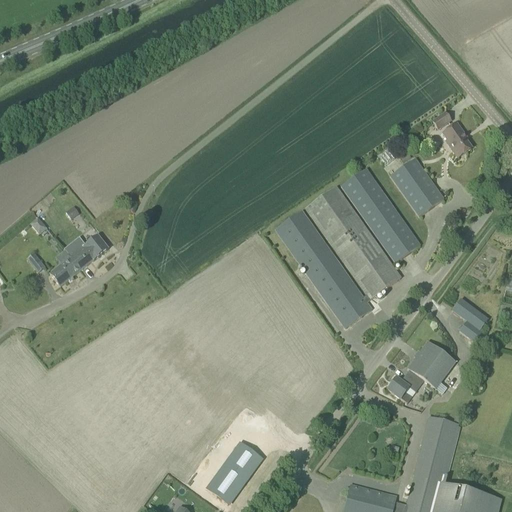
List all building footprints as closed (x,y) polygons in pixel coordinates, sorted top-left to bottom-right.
[(438,132),(450,123),(445,115),(432,124),(438,132)] [(448,147),(458,160),(471,151),(462,138),(464,137),(456,126),(442,136),(450,146),(448,147)] [(414,161),(390,178),(419,219),(443,202),(414,161)] [(341,189),(395,265),(420,248),(365,171),(341,189)] [(275,231),(345,331),(372,312),(366,305),(400,281),(335,189),(306,210),(367,297),(363,300),(301,213),(275,231)] [(71,222),(78,216),(73,209),(65,214),(71,222)] [(38,236),(46,230),(37,218),(29,225),(38,236)] [(60,289),(80,273),(108,251),(97,238),(85,247),(80,241),(65,253),(69,260),(49,276),(60,289)] [(27,262),(37,275),(44,269),(34,256),(27,262)] [(511,320),(511,266),(499,317),(511,320)] [(466,324),(459,333),(478,348),(485,338),(479,333),(488,322),(468,307),(460,301),(451,313),(466,324)] [(409,372),(400,384),(408,390),(415,395),(423,383),(435,392),(455,365),(427,344),(419,355),(420,354),(425,358),(420,365),(415,361),(416,361),(415,360),(407,371),(409,372)] [(475,379),(482,370),(479,368),(482,364),(473,358),(463,371),(475,379)] [(404,395),(408,390),(400,384),(395,380),(387,392),(400,401),(407,406),(411,400),(404,395)] [(435,511),(442,487),(457,426),(429,419),(406,507),(395,504),(396,499),(349,487),(342,511),(435,511)] [(260,461),(240,446),(207,492),(227,507),(260,461)] [(498,511),(501,502),(442,487),(435,511),(498,511)]
